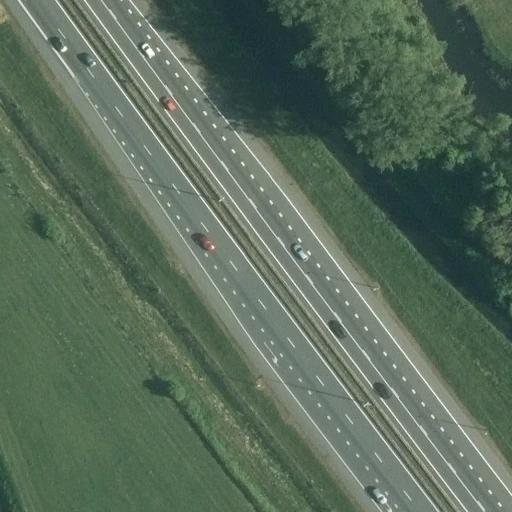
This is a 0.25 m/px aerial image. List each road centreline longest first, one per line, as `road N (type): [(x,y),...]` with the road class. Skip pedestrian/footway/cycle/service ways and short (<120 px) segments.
road 1 (motorway): [(35,0),(421,511)]
road 2 (motorway): [(481,511),(99,0)]
